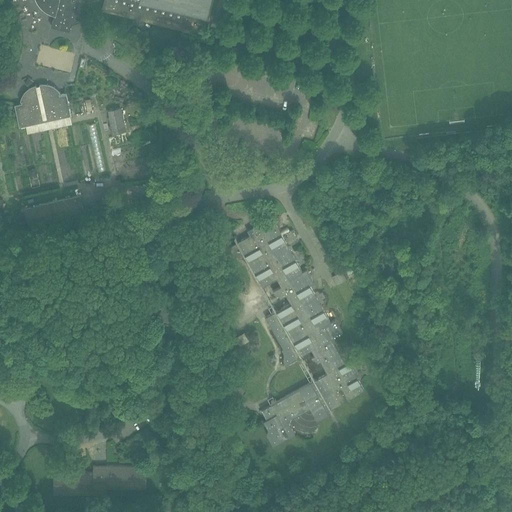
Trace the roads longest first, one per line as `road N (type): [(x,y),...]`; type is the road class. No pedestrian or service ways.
road 1 (residential): [(332,140),(419,162),(477,202),(497,254),(502,416)]
road 2 (unclassified): [(80,313),(186,210),(280,185),(332,140)]
road 3 (residential): [(22,436),(73,443),(170,396)]
road 4 (unclassified): [(332,140),(353,86),(306,0)]
road 5 (unclassified): [(170,396),(148,334),(80,313)]
